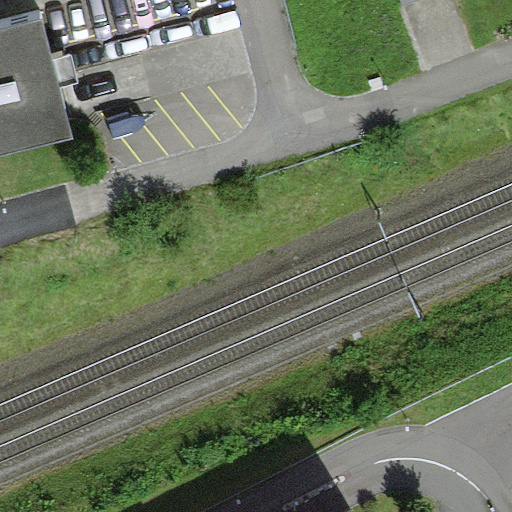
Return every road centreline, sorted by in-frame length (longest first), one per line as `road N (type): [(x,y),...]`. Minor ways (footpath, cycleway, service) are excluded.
road 1 (unclassified): [(250,0),(277,108),(253,151),(0,228)]
road 2 (track): [(277,108),(322,129),(511,59)]
